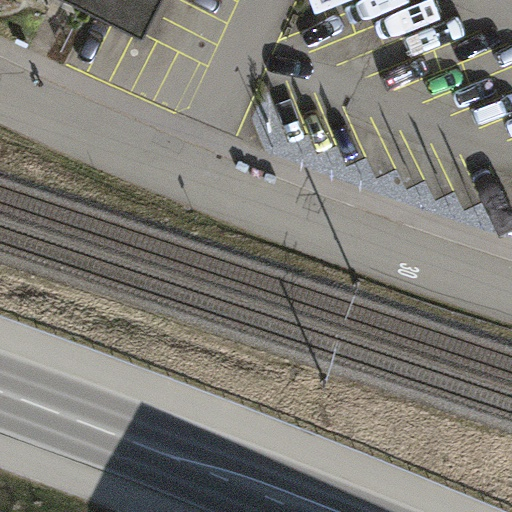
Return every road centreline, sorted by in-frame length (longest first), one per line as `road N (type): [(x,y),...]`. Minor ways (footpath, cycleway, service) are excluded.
road 1 (residential): [(0,88),(373,245),(511,292)]
road 2 (primary): [(0,399),(295,511)]
